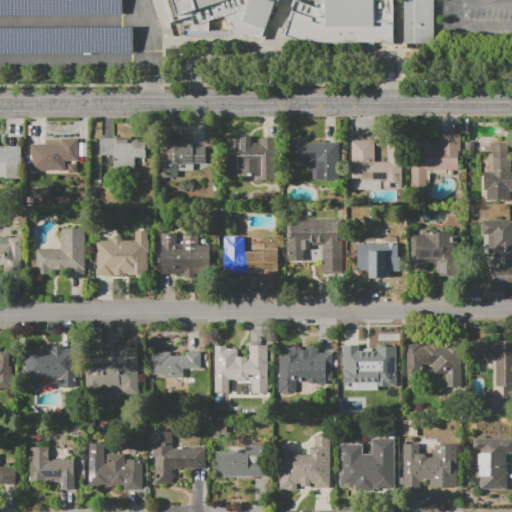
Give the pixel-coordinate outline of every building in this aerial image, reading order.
[(0,0),(0,14),(122,14),(121,0),(0,0)] [(224,0),(163,21),(158,0),(224,0)] [(224,0),(163,21),(174,39),(260,36),(282,0),(224,0)] [(326,3),(326,0),(393,0),(393,43),(311,43),(311,41),(305,39),(304,42),(285,35),(293,12),(291,11),(295,0),(316,7),(318,3),(326,3)] [(432,0),(402,0),(402,43),(432,43),(432,0)] [(412,188),(412,139),(431,139),(431,147),(438,147),(438,134),(461,134),(461,152),(458,152),(458,169),(426,169),(426,188),(412,188)] [(225,138),(251,138),(251,142),(259,142),(259,138),(276,137),(276,179),(262,180),(262,176),(225,176),(225,138)] [(290,137),(307,137),(307,143),(339,143),(339,180),(313,180),(312,167),(303,167),(303,164),(291,164),(290,137)] [(32,171),(31,144),(61,144),(61,138),(78,138),(78,161),(65,161),(65,170),(32,171)] [(99,138),(117,138),(117,139),(127,139),(127,143),(132,143),(132,140),(137,140),(137,142),(146,142),(146,157),(135,157),(135,169),(113,169),(113,165),(101,165),(101,155),(100,155),(99,138)] [(160,178),(160,162),(167,162),(167,138),(184,138),(184,144),(193,144),(193,147),(205,147),(205,164),(178,164),(178,177),(160,178)] [(351,140),(374,140),(374,162),(388,162),(387,143),(401,143),(402,189),(384,189),(384,181),(380,181),(380,189),(353,189),(353,181),(352,181),(351,140)] [(491,144),(511,143),(511,172),(511,190),(509,190),(509,199),(487,199),(487,190),(484,190),(484,172),(493,172),(493,153),(491,153),(491,144)] [(0,146),(21,146),(21,177),(0,177),(0,146)] [(34,188),(50,188),(50,203),(34,203),(34,188)] [(287,219),(342,219),(342,273),(323,273),(323,242),(309,242),(309,250),(303,250),(303,260),(287,260),(287,219)] [(481,221),(511,221),(511,276),(490,276),(490,258),(494,258),(494,254),(489,254),(489,234),(481,234),(481,221)] [(85,228),(85,277),(69,277),(69,270),(65,270),(65,271),(55,271),(55,270),(50,270),(50,274),(36,274),(36,249),(61,249),(61,228),(85,228)] [(147,231),(147,241),(149,241),(149,252),(147,252),(147,275),(131,275),(131,274),(124,274),(124,275),(113,275),(113,274),(97,274),(97,241),(112,241),(112,239),(113,237),(114,236),(116,235),(118,235),(119,235),(120,236),(121,237),(122,239),(122,240),(135,240),(135,231),(147,231)] [(411,235),(425,235),(425,232),(452,232),(452,259),(454,259),(455,274),(436,275),(436,263),(426,263),(426,269),(411,270),(411,235)] [(161,273),(161,233),(177,233),(177,237),(210,237),(210,273),(161,273)] [(224,237),(245,237),(245,252),(262,252),(262,248),(278,248),(278,274),(247,274),(247,272),(224,272),(224,237)] [(0,238),(22,238),(22,265),(18,265),(18,273),(4,273),(4,265),(0,265),(0,238)] [(368,251),(375,251),(375,249),(383,248),(383,251),(396,250),(396,265),(389,265),(389,257),(386,257),(386,278),(369,278),(368,251)] [(473,341),(511,340),(511,405),(493,405),(493,386),(496,386),(496,359),(473,359),(473,341)] [(406,344),(420,344),(420,346),(423,346),(423,344),(442,344),(442,346),(445,346),(445,344),(461,344),(462,386),(444,387),(444,375),(433,375),(433,364),(420,364),(420,377),(407,377),(406,344)] [(138,345),(139,393),(122,394),(122,389),(100,390),(100,395),(87,395),(86,354),(106,353),(106,349),(117,349),(117,346),(138,345)] [(215,346),(227,346),(227,349),(237,349),(237,357),(247,357),(247,358),(250,358),(249,345),(268,345),(268,393),(252,394),(252,379),(247,379),(247,381),(235,381),(235,379),(229,379),(229,392),(215,392),(215,346)] [(76,387),(62,388),(62,377),(39,378),(40,387),(24,387),(23,348),(36,348),(36,346),(49,346),(49,348),(52,348),(51,346),(64,346),(64,348),(75,348),(76,387)] [(278,349),(281,349),(281,347),(288,347),(288,348),(292,348),(292,347),(298,347),(298,350),(305,350),(309,347),(314,347),(317,350),(317,353),(331,353),(332,379),(326,379),(326,383),(309,383),(309,382),(299,382),(299,379),(296,379),(296,391),(279,391),(278,349)] [(397,349),(397,387),(376,387),(376,376),(372,376),(372,374),(362,374),(362,375),(348,375),(348,348),(363,348),(363,349),(397,349)] [(151,352),(169,351),(169,356),(186,356),(186,352),(201,352),(201,368),(183,368),(183,377),(166,378),(166,374),(151,374),(151,352)] [(0,352),(9,352),(9,367),(11,367),(12,388),(0,388),(0,352)] [(173,468),(173,483),(156,483),(155,453),(152,453),(152,432),(172,432),(173,448),(205,448),(205,468),(173,468)] [(330,436),(330,488),(315,488),(314,484),(310,484),(310,487),(301,487),(301,484),(296,484),(296,490),(280,490),(280,476),(278,476),(278,465),(282,465),(282,450),(292,450),(292,455),(310,455),(310,446),(314,446),(314,436),(330,436)] [(339,444),(338,489),(393,489),(393,438),(371,438),(370,454),(361,454),(361,444),(339,444)] [(507,490),(481,490),(481,476),(479,476),(479,453),(481,453),(481,450),(473,450),(473,438),(511,438),(511,452),(507,452),(507,490)] [(142,490),(124,490),(124,486),(106,486),(106,484),(89,485),(89,444),(104,444),(104,464),(107,464),(107,454),(124,454),(124,464),(127,464),(127,460),(142,460),(142,490)] [(456,445),(456,488),(430,488),(430,482),(420,482),(420,490),(403,490),(403,444),(420,444),(420,453),(424,453),(427,458),(433,458),(433,452),(434,452),(434,445),(456,445)] [(268,477),(216,477),(216,452),(238,452),(238,449),(246,449),(246,445),(268,445),(268,455),(248,455),(248,463),(268,463),(268,477)] [(74,460),(74,490),(60,490),(60,482),(41,482),(41,481),(30,481),(30,448),(48,447),(48,460),(74,460)] [(0,467),(18,467),(18,484),(0,484),(0,467)]
